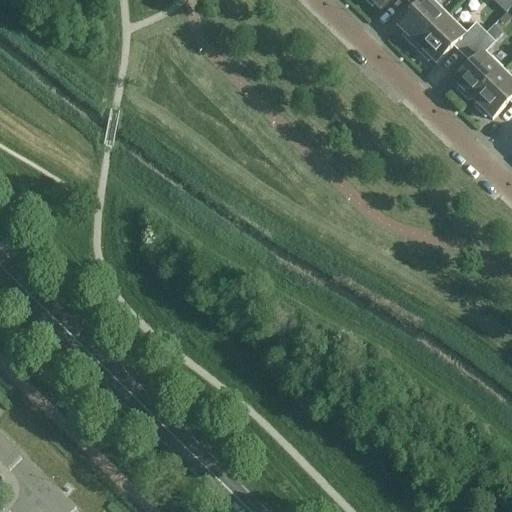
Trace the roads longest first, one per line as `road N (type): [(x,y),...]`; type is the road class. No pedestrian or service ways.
road 1 (tertiary): [(253,511),(0,263)]
road 2 (residential): [(511,194),(314,0)]
